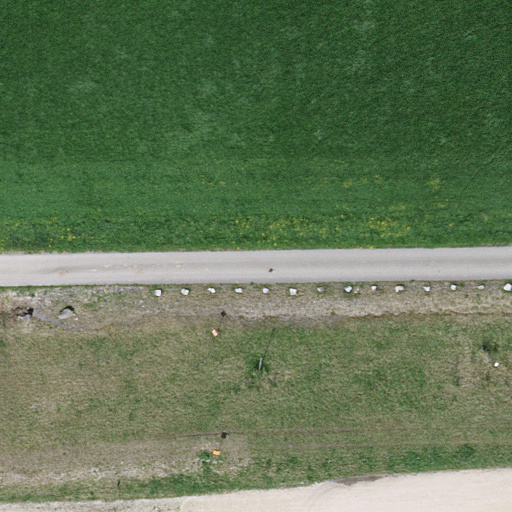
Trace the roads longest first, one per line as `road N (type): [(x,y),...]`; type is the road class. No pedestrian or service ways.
road 1 (track): [(511,265),(0,273)]
road 2 (track): [(110,511),(511,504)]
